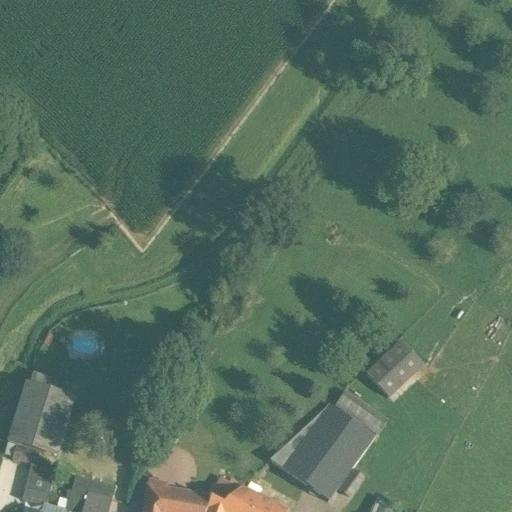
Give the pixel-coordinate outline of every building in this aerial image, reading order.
[(390,400),(424,368),(401,344),(367,376),(390,400)] [(288,468),(329,497),(374,434),(332,405),(288,468)] [(40,454),(16,447),(12,462),(32,468),(32,467),(36,468),(40,454)] [(55,473),(36,468),(32,467),(32,468),(23,502),(46,508),(55,473)] [(349,500),(364,479),(354,471),(339,493),(349,500)] [(283,511),(240,491),(221,480),(212,496),(207,511),(283,511)] [(207,511),(212,496),(169,489),(170,484),(149,481),(148,490),(144,511),(207,511)] [(109,511),(112,501),(87,495),(82,511),(109,511)]
